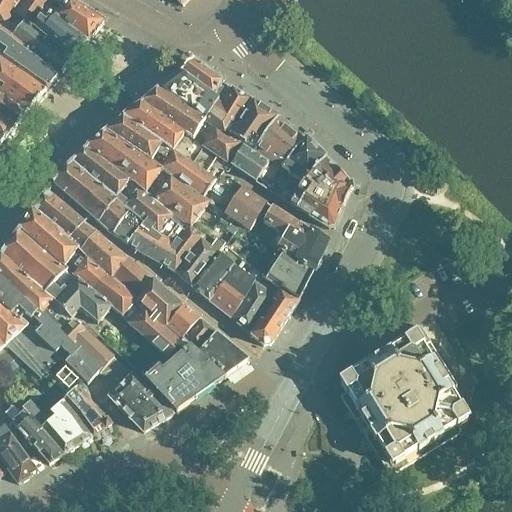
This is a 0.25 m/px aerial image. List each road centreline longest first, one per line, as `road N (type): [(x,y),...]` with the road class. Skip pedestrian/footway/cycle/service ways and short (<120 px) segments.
road 1 (residential): [(297,375),(378,218),(387,170),(229,26)]
road 2 (residential): [(236,499),(155,449),(8,511)]
road 3 (residential): [(236,499),(297,375)]
road 4 (residential): [(229,26),(174,33),(115,0)]
